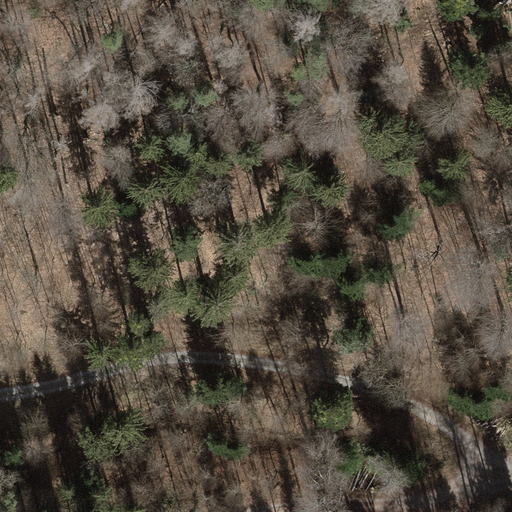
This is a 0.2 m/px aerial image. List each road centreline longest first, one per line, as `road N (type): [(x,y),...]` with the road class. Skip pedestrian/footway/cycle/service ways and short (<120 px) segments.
road 1 (track): [(505,489),(469,444),(409,403),(279,365),(168,356),(0,394)]
road 2 (track): [(511,487),(261,511)]
